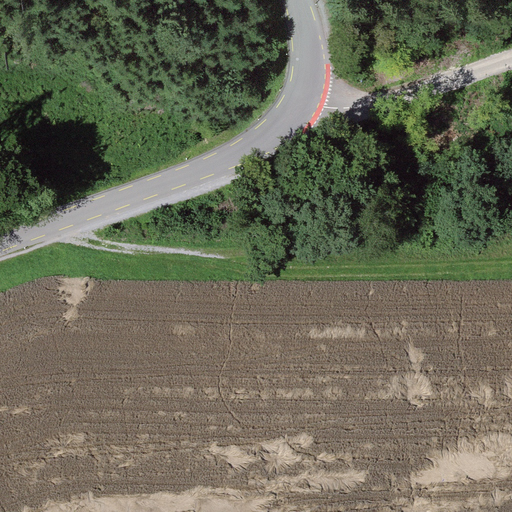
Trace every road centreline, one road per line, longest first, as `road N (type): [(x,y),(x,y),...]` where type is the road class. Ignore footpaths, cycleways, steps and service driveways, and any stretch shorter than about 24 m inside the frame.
road 1 (track): [(511,241),(344,252),(166,251),(87,241),(55,223)]
road 2 (unclassified): [(295,0),(308,80),(283,129),(245,152),(0,243)]
road 3 (track): [(511,56),(295,114)]
